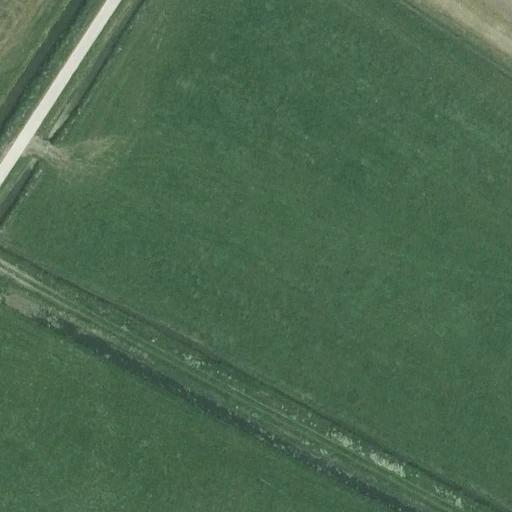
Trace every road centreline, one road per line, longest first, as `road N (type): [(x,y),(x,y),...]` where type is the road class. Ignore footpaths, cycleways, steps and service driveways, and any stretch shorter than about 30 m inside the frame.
road 1 (track): [(461,511),(0,266)]
road 2 (unclassified): [(0,174),(113,0)]
